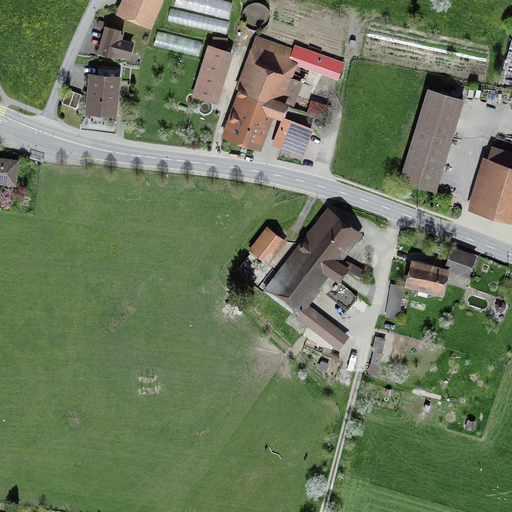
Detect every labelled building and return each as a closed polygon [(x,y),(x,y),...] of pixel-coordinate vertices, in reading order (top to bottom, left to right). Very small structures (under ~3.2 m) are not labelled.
[(160,0),(124,0),(119,12),(149,25),(160,0)] [(175,0),(174,5),(230,17),(233,0),(175,0)] [(171,7),(168,20),(227,33),(230,20),(171,7)] [(122,31),(107,27),(99,52),(115,57),(116,53),(128,56),(132,44),(119,41),(122,31)] [(159,29),(155,44),(199,56),(203,41),(159,29)] [(227,39),(214,37),(213,45),(226,46),(227,39)] [(293,52),(258,39),(247,68),(253,70),(230,134),(256,143),(267,112),(280,116),(294,79),(291,78),(296,64),(290,62),(293,52)] [(337,79),(343,63),(295,46),(293,52),(290,62),(296,64),(337,79)] [(226,52),(210,47),(195,95),(211,100),(226,52)] [(94,76),(91,111),(112,113),(116,71),(99,69),(98,77),(94,76)] [(81,94),(67,89),(62,103),(76,108),(81,94)] [(435,191),(463,99),(429,89),(401,180),(435,191)] [(317,129),(284,120),(278,146),(307,156),(317,129)] [(0,180),(5,181),(4,188),(13,189),(16,161),(0,158),(0,180)] [(511,170),(489,163),(476,207),(511,217),(511,170)] [(336,280),(344,270),(362,276),(364,272),(336,256),(354,233),(330,215),(279,282),(273,278),(266,288),(299,313),(298,315),(337,346),(345,335),(306,305),(307,304),(302,300),(326,269),(338,278),(336,280),(336,279),(327,291),(348,308),(356,297),(336,280)] [(254,249),(268,259),(282,241),(268,230),(254,249)] [(448,266),(466,273),(472,257),(454,250),(448,266)] [(408,283),(441,291),(446,271),(413,262),(408,283)] [(403,287),(391,285),(386,317),(398,319),(403,287)] [(376,373),(384,338),(376,336),(374,347),(374,354),(370,372),(376,373)]
